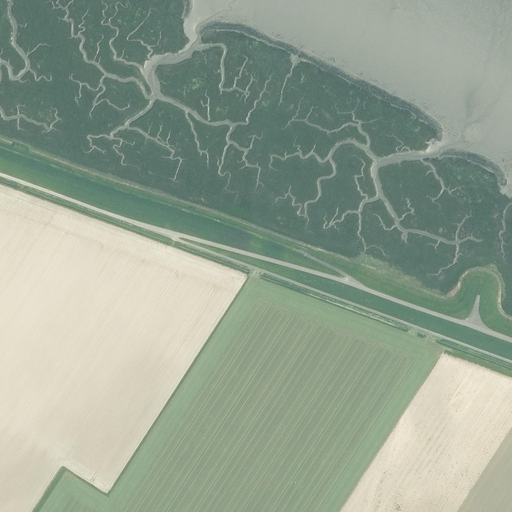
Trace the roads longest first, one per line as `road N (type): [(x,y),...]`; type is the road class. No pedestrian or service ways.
road 1 (unclassified): [(511,364),(172,237)]
road 2 (unclassified): [(472,325),(172,237)]
road 3 (unclassified): [(172,237),(0,176)]
